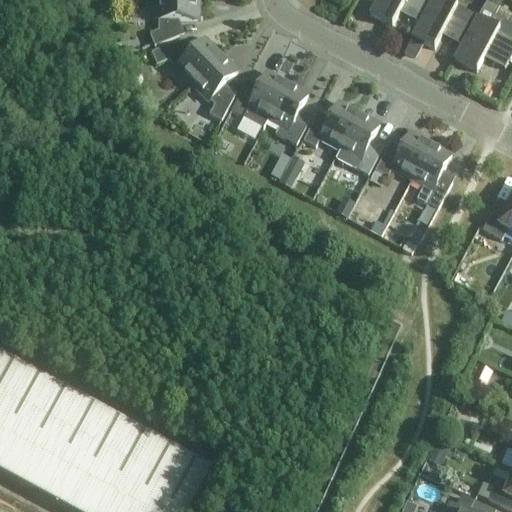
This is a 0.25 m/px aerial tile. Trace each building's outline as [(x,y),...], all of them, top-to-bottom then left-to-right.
[(176,23),(198,23),(198,0),(157,0),(157,22),(158,22),(158,33),(149,36),(154,49),(178,40),(173,26),(176,23)] [(378,0),(369,17),(392,29),(403,8),(423,19),(433,0),(378,0)] [(412,40),(434,52),(445,31),(465,42),(477,19),(441,0),(433,0),(423,19),(412,40)] [(511,58),(511,28),(494,19),(499,10),(487,4),(478,20),(477,19),(465,42),(454,63),(476,75),(488,54),(509,65),(511,58)] [(179,43),(151,54),(156,68),(169,63),(176,70),(175,71),(192,88),(221,59),(204,42),(189,57),(185,57),(184,57),(179,43)] [(221,124),(234,101),(222,95),(222,91),(237,75),(221,59),(192,88),(208,104),(209,103),(214,108),(209,117),(221,124)] [(263,131),(268,123),(287,87),(267,76),(257,95),(253,96),(243,90),(231,114),(243,120),(263,131)] [(296,119),(308,98),(287,87),(268,123),(279,129),(275,137),(296,149),(308,125),(296,119)] [(320,142),(340,153),(359,117),(339,106),(327,127),(315,121),(303,144),(315,151),(320,142)] [(368,149),(380,128),(359,117),(340,153),(360,164),(356,172),(368,179),(380,156),(368,149)] [(374,174),(387,181),(391,172),(411,183),(431,147),(411,136),(399,157),(387,151),(374,174)] [(440,179),(452,158),(431,147),(411,183),(424,190),(417,202),(425,206),(438,213),(452,186),(440,179)] [(287,170),(279,186),(290,192),(299,176),(287,170)] [(362,197),(355,213),(377,224),(385,207),(362,197)] [(343,200),(336,215),(348,221),(355,206),(343,200)] [(507,233),(511,235),(511,203),(507,212),(497,207),(483,233),(502,243),(507,233)] [(413,227),(407,238),(419,244),(425,233),(413,227)] [(382,241),(399,250),(405,238),(388,229),(382,241)] [(411,258),(416,249),(407,244),(402,253),(411,258)] [(511,322),(505,319),(499,333),(511,338),(511,322)] [(191,511),(213,474),(0,357),(0,474),(69,511),(191,511)] [(483,395),(492,375),(477,368),(468,388),(483,395)] [(497,484),(488,504),(507,511),(511,511),(511,479),(508,489),(497,484)] [(432,507),(439,492),(418,483),(411,498),(432,507)]
